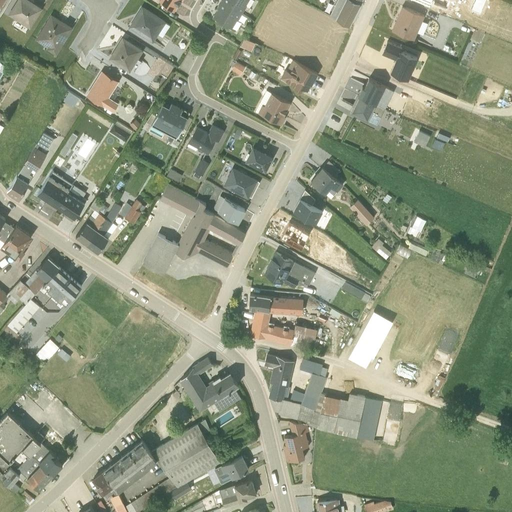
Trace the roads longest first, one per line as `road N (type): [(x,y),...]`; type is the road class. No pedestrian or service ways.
road 1 (residential): [(28,511),(204,330)]
road 2 (residential): [(204,330),(0,198)]
road 3 (residential): [(301,141),(204,330)]
road 4 (unclassified): [(234,351),(257,336),(410,386)]
road 5 (residential): [(301,141),(197,88),(192,66),(212,28)]
road 6 (residential): [(287,511),(258,388),(234,351)]
road 7 (residential): [(368,0),(301,141)]
